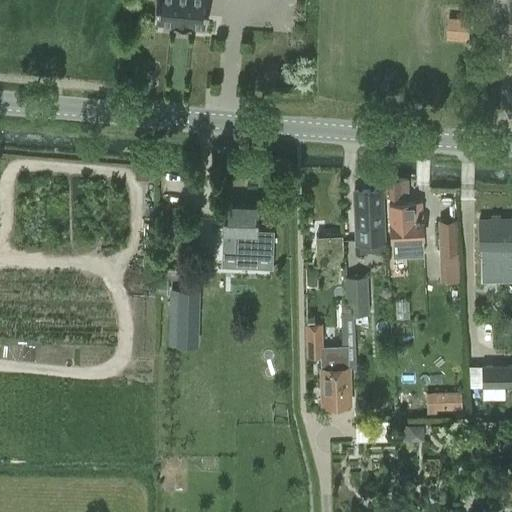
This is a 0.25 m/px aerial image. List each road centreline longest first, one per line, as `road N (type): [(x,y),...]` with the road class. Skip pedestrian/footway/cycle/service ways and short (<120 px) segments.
road 1 (tertiary): [(0,99),(511,143)]
road 2 (unknown): [(299,151),(299,360),(304,415),(321,439)]
